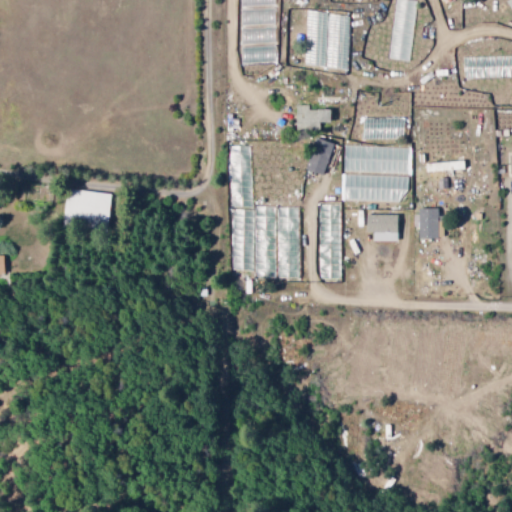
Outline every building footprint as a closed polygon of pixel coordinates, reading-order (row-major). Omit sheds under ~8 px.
[(332,110),(308,110),(308,105),(295,105),(295,131),(319,131),(319,122),(332,122),(332,110)] [(316,138),(333,144),(322,175),(305,169),(316,138)] [(424,163),(424,171),(464,170),(464,162),(424,163)] [(61,222),(105,227),(108,194),(64,189),(61,222)] [(438,208),(419,209),(420,239),(439,239),(438,208)] [(373,241),(398,242),(399,215),(368,214),(368,232),(374,232),(373,241)] [(391,485),(387,470),(374,474),(378,489),(391,485)]
